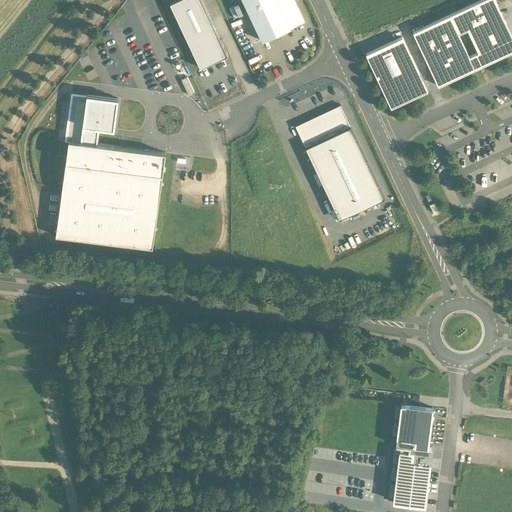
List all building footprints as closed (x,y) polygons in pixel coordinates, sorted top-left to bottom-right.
[(201,0),(177,0),(170,4),(200,69),(228,56),(201,0)] [(276,0),(242,0),(262,42),(290,29),(276,0)] [(304,23),(293,0),(276,0),(290,29),(304,23)] [(511,37),(494,0),(482,0),(449,16),(458,34),(467,30),(478,53),(476,54),(481,67),(511,52),(511,37)] [(449,16),(413,33),(438,87),(481,67),(476,54),(469,57),(458,34),(449,16)] [(402,38),(366,55),(391,109),(427,92),(402,38)] [(87,95),(71,93),(65,141),(68,142),(69,140),(97,144),(99,128),(114,130),(118,98),(87,94),(87,95)] [(340,107),(296,127),(306,148),(350,128),(340,107)] [(350,128),(306,148),(340,220),(383,199),(350,128)] [(69,140),(68,142),(55,237),(152,250),(165,153),(97,144),(69,140)] [(431,409),(401,406),(396,445),(400,446),(394,501),(424,505),(431,449),(427,449),(430,423),(434,423),(434,418),(430,418),(431,409)]
